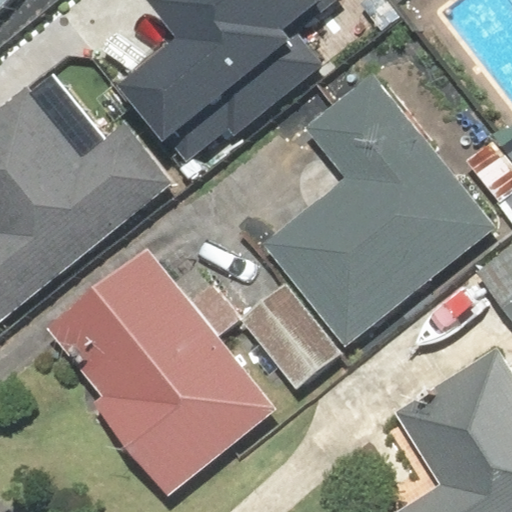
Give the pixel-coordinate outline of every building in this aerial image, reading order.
[(0,0),(0,26),(24,0),(0,0)] [(182,0),(210,33),(148,85),(207,153),(243,122),(249,129),(334,56),(305,23),(333,0),(182,0)] [(355,179),(275,241),(360,352),(511,235),(511,230),(390,73),(317,129),(355,179)] [(99,158),(40,90),(0,124),(0,228),(1,230),(0,230),(0,319),(10,331),(186,180),(138,124),(99,158)] [(511,157),(501,142),(476,160),(511,207),(511,157)] [(233,337),(252,322),(224,288),(205,303),(164,251),(64,332),(118,398),(109,405),(185,499),(293,411),(233,337)] [(357,357),(298,284),(254,320),(253,321),(311,393),(357,357)] [(511,511),(511,349),(511,348),(411,417),(455,481),(410,511),(511,511)]
